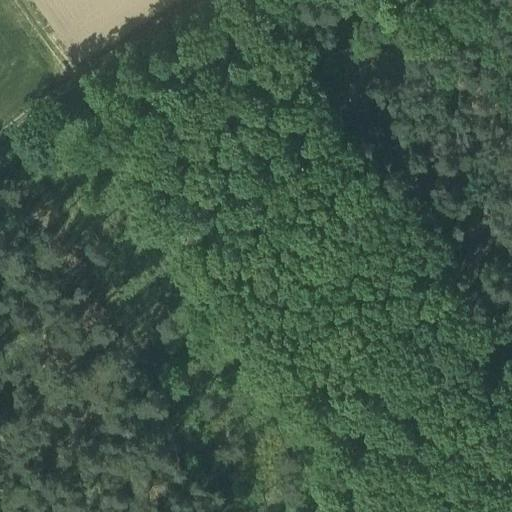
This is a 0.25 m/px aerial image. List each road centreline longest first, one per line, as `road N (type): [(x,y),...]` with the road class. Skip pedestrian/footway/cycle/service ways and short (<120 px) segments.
road 1 (track): [(386,507),(17,0)]
road 2 (track): [(0,141),(76,79),(203,0)]
